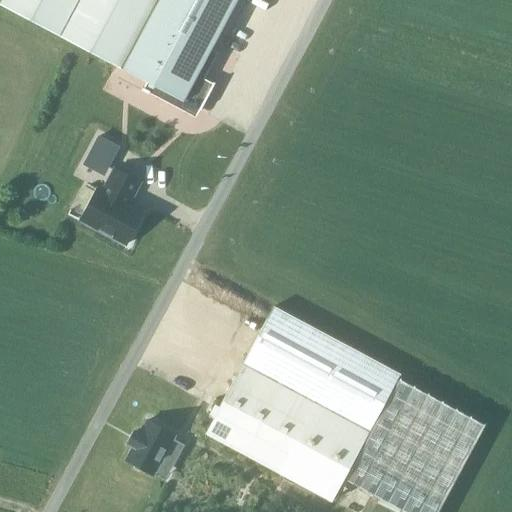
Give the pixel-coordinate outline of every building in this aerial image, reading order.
[(3,0),(1,4),(122,69),(123,66),(158,0),(3,0)] [(205,78),(220,51),(213,47),(238,0),(158,0),(123,66),(149,79),(145,86),(188,110),(194,100),(204,106),(216,84),(205,78)] [(99,136),(87,158),(104,168),(116,145),(99,136)] [(97,188),(80,220),(125,245),(143,213),(128,205),(141,183),(115,168),(102,191),(97,188)] [(228,310),(235,295),(221,289),(214,304),(228,310)] [(273,307),(219,406),(204,434),(329,502),(342,478),(397,378),(398,375),(273,307)] [(397,378),(342,478),(404,511),(438,511),(485,426),(397,378)] [(177,433),(148,417),(142,430),(137,428),(130,441),(134,443),(127,456),(155,471),(175,436),(177,433)]
